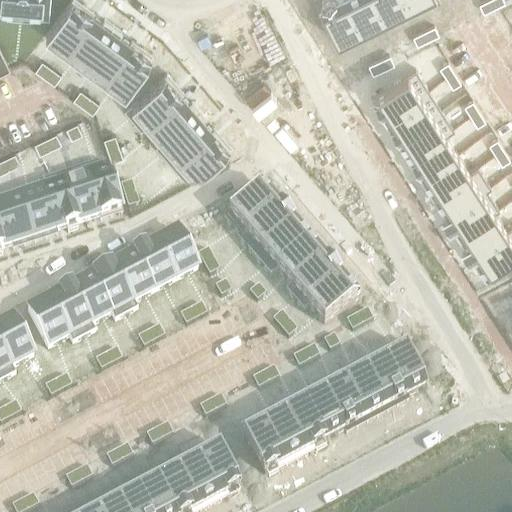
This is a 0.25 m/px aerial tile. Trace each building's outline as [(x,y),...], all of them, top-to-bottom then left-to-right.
[(0,0),(0,8),(8,9),(7,16),(33,19),(34,12),(48,13),(49,0),(0,0)] [(81,0),(69,0),(46,33),(66,48),(93,12),(94,10),(81,0)] [(321,0),(321,3),(320,4),(331,26),(329,30),(333,38),(337,39),(338,40),(362,27),(348,0),(321,0)] [(378,0),(348,0),(362,27),(386,16),(378,0)] [(378,0),(386,16),(410,4),(407,0),(378,0)] [(495,0),(485,0),(483,1),(487,10),(498,5),(495,0)] [(483,1),(472,7),(477,15),(487,10),(483,1)] [(93,12),(66,48),(85,63),(114,24),(104,17),(103,19),(93,12)] [(114,24),(85,63),(105,77),(130,40),(121,33),(122,31),(114,24)] [(434,25),(423,31),(428,40),(438,34),(434,25)] [(423,31),(412,36),(417,45),(428,40),(423,31)] [(130,40),(105,77),(125,92),(150,57),(153,53),(132,37),(130,40)] [(0,49),(0,72),(9,69),(0,49)] [(389,55),(379,60),(383,69),(394,64),(389,55)] [(42,60),(34,70),(44,77),(52,67),(42,60)] [(379,60),(368,66),(373,74),(383,69),(379,60)] [(448,63),(439,68),(446,78),(454,73),(448,63)] [(52,67),(44,77),(54,84),(61,74),(52,67)] [(415,68),(371,96),(384,116),(428,88),(415,68)] [(168,71),(125,108),(142,127),(144,126),(183,92),(185,90),(168,71)] [(454,73),(446,78),(452,88),(460,83),(454,73)] [(428,88),(384,116),(396,135),(440,107),(428,88)] [(80,89),(72,99),(82,106),(90,96),(80,89)] [(183,92),(144,126),(158,143),(199,107),(192,99),(190,101),(183,92)] [(90,96),(82,106),(92,113),(99,103),(90,96)] [(473,101),(464,107),(470,117),(479,112),(473,101)] [(158,143),(156,145),(172,164),(213,128),(205,119),(207,117),(199,107),(158,143)] [(440,107),(396,135),(410,157),(446,134),(454,129),(440,107)] [(479,112),(470,117),(477,127),(485,122),(479,112)] [(77,122),(66,128),(71,139),(82,133),(77,122)] [(213,128),(172,164),(188,182),(232,145),(215,126),(213,128)] [(56,132),(45,138),(50,149),(61,143),(56,132)] [(115,134),(103,138),(107,150),(119,146),(115,134)] [(446,134),(410,157),(421,175),(458,152),(446,134)] [(45,138),(34,143),(39,154),(50,149),(45,138)] [(497,140),(489,145),(495,155),(503,150),(497,140)] [(119,146),(107,150),(111,161),(123,157),(119,146)] [(503,150),(495,155),(501,165),(510,160),(503,150)] [(15,152),(4,158),(9,169),(20,163),(15,152)] [(458,152),(421,175),(434,195),(478,167),(477,165),(469,170),(458,152)] [(4,158),(0,159),(0,172),(9,169),(4,158)] [(104,162),(83,170),(99,219),(121,212),(104,162)] [(478,167),(434,195),(445,213),(490,185),(478,167)] [(83,170),(62,177),(77,227),(99,219),(83,170)] [(62,177),(38,185),(38,187),(55,234),(77,227),(62,177)] [(131,183),(120,187),(124,199),(135,195),(131,183)] [(265,185),(223,220),(239,238),(279,205),(271,195),(273,193),(265,185)] [(445,213),(441,216),(449,228),(450,227),(456,236),(495,211),(499,208),(487,189),(491,186),(490,185),(445,213)] [(38,187),(17,194),(33,241),(55,234),(38,187)] [(17,194),(0,200),(0,217),(11,249),(33,241),(17,194)] [(135,195),(124,199),(127,210),(139,206),(135,195)] [(239,238),(237,240),(252,257),(295,223),(279,205),(239,238)] [(495,211),(456,236),(462,245),(460,246),(468,258),(473,255),(511,230),(511,224),(506,228),(495,211)] [(0,217),(0,252),(11,249),(0,217)] [(295,223),(252,257),(269,277),(277,271),(312,239),(305,231),(303,232),(295,223)] [(511,230),(473,255),(484,273),(511,255),(511,230)] [(178,232),(156,243),(179,285),(200,273),(178,232)] [(312,239),(277,271),(291,288),(326,259),(318,250),(320,248),(312,239)] [(142,246),(131,252),(133,255),(155,298),(179,285),(156,243),(144,250),(142,246)] [(208,250),(197,256),(203,267),(214,261),(208,250)] [(133,255),(113,266),(136,309),(155,298),(133,255)] [(291,288),(286,293),(303,312),(308,308),(342,278),(326,259),(291,288)] [(214,261),(203,267),(209,277),(219,272),(214,261)] [(113,266),(92,277),(113,321),(114,323),(137,311),(136,309),(113,266)] [(92,277),(70,288),(93,331),(113,321),(92,277)] [(342,278),(308,308),(324,326),(359,294),(352,285),(350,287),(342,278)] [(225,282),(215,288),(221,299),(231,293),(225,282)] [(59,295),(49,300),(71,343),(72,346),(95,333),(93,331),(70,288),(69,285),(58,291),(59,295)] [(258,286),(249,294),(257,303),(266,295),(258,286)] [(49,300),(27,312),(49,354),(71,343),(49,300)] [(201,305),(190,311),(196,322),(206,316),(201,305)] [(190,311),(179,316),(185,327),(196,322),(190,311)] [(367,311),(356,316),(362,327),(373,321),(367,311)] [(281,314),(272,322),(280,331),(289,323),(281,314)] [(356,316),(346,322),(351,333),(362,327),(356,316)] [(13,320),(0,327),(0,344),(14,372),(34,362),(13,320)] [(289,323),(280,331),(288,340),(297,332),(289,323)] [(158,328),(148,333),(154,344),(164,338),(158,328)] [(148,333),(137,339),(143,349),(154,344),(148,333)] [(334,337),(323,343),(329,353),(340,347),(334,337)] [(0,382),(16,375),(14,372),(0,344),(0,382)] [(314,347),(303,353),(309,364),(319,358),(314,347)] [(116,351),(105,356),(111,367),(122,361),(116,351)] [(303,353),(292,359),(298,369),(309,364),(303,353)] [(105,356),(95,362),(101,372),(111,367),(105,356)] [(407,356),(387,366),(407,405),(428,395),(407,356)] [(387,366),(367,377),(387,416),(407,405),(387,366)] [(273,369),(263,375),(268,385),(279,379),(273,369)] [(263,375),(252,380),(258,391),(268,385),(263,375)] [(66,377),(55,383),(61,393),(71,388),(66,377)] [(367,377),(347,387),(367,426),(387,416),(367,377)] [(55,383),(44,388),(50,399),(61,393),(55,383)] [(347,387),(327,398),(347,437),(367,426),(347,387)] [(220,397),(210,403),(215,413),(226,408),(220,397)] [(327,398),(306,408),(327,447),(347,437),(327,398)] [(210,403),(199,409),(205,419),(215,413),(210,403)] [(15,404),(5,410),(10,419),(20,414),(15,404)] [(306,408),(286,419),(306,458),(327,447),(306,408)] [(5,410),(0,411),(0,424),(10,419),(5,410)] [(286,419),(266,429),(286,468),(306,458),(286,419)] [(167,426),(156,431),(162,441),(172,436),(167,426)] [(266,429),(246,440),(266,479),(286,468),(266,429)] [(156,431),(146,437),(151,447),(162,441),(156,431)] [(127,447),(116,452),(122,463),(132,457),(127,447)] [(220,451),(199,462),(219,501),(240,490),(220,451)] [(116,452),(106,458),(111,468),(122,463),(116,452)] [(199,462),(179,472),(199,511),(219,501),(199,462)] [(86,468),(76,474),(82,484),(92,479),(86,468)] [(179,472),(158,483),(173,511),(197,511),(199,511),(179,472)] [(76,474),(65,479),(71,490),(82,484),(76,474)] [(173,511),(158,483),(138,494),(147,511),(173,511)] [(147,511),(138,494),(118,504),(122,511),(147,511)] [(33,497),(22,503),(26,511),(29,511),(38,507),(33,497)] [(26,511),(22,503),(12,508),(13,511),(26,511)]
